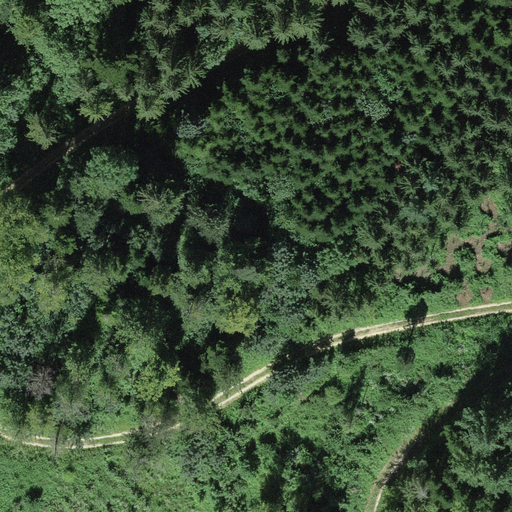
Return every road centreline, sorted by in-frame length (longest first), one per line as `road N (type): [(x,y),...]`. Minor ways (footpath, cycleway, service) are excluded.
road 1 (track): [(0,439),(30,450),(101,452),(314,347),(393,322),(511,300)]
road 2 (track): [(0,217),(80,147),(348,0)]
road 3 (track): [(511,362),(452,404),(403,456),(371,511)]
